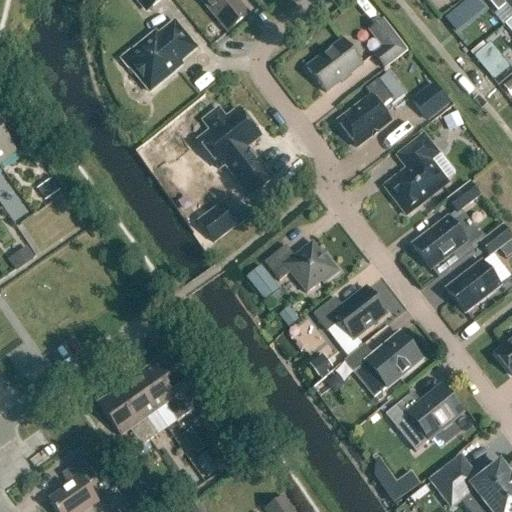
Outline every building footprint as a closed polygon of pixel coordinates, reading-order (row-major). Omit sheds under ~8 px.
[(132,0),(144,14),(161,0),(132,0)] [(204,0),(202,2),(227,34),(249,16),(236,0),(204,0)] [(511,0),(487,0),(498,13),(507,5),(511,11),(511,0)] [(382,49),(373,56),(384,70),(406,52),(382,21),(369,31),(382,49)] [(131,53),(130,52),(120,60),(128,70),(130,69),(149,93),(182,66),(178,61),(195,48),(176,24),(159,38),(155,34),(131,53)] [(342,41),(307,68),(326,94),(362,66),(342,41)] [(484,49),(474,57),(493,82),(504,73),(484,49)] [(370,97),(337,123),(357,149),(390,122),(380,109),(393,100),(378,81),(365,91),(370,97)] [(434,83),(412,101),(428,122),(451,104),(434,83)] [(188,123),(214,103),(208,95),(182,116),(181,115),(171,122),(179,133),(189,125),(188,123)] [(219,170),(224,166),(249,198),(272,180),(247,149),(260,138),(238,110),(226,120),(218,110),(202,122),(210,132),(197,142),(219,170)] [(461,125),(456,112),(441,119),(447,132),(461,125)] [(1,129),(17,152),(27,145),(11,122),(1,129)] [(0,165),(16,155),(0,131),(0,165)] [(397,178),(384,188),(406,216),(448,184),(430,161),(438,155),(423,137),(397,157),(407,171),(406,179),(397,178)] [(447,203),(456,215),(479,198),(469,186),(447,203)] [(7,202),(0,205),(0,216),(4,228),(15,223),(7,202)] [(214,245),(236,227),(224,211),(201,229),(214,245)] [(447,219),(411,246),(430,271),(466,244),(447,219)] [(480,244),(489,257),(511,240),(502,227),(480,244)] [(290,274),(306,294),(321,282),(324,285),(340,272),(327,256),(324,258),(312,244),(294,258),(285,246),(264,264),(279,282),(290,274)] [(26,251),(10,262),(17,271),(32,261),(26,251)] [(445,290),(464,315),(500,287),(481,262),(445,290)] [(273,284),(259,267),(245,279),(259,296),(273,284)] [(334,299),(312,316),(326,334),(338,324),(352,341),(385,315),(366,290),(342,309),(334,299)] [(287,309),(277,318),(287,330),(298,322),(287,309)] [(353,374),(365,364),(387,390),(421,362),(400,335),(373,357),(364,346),(344,363),(353,374)] [(511,341),(495,355),(511,377),(511,341)] [(307,366),(317,380),(331,370),(320,356),(307,366)] [(150,367),(185,417),(193,411),(182,394),(191,387),(171,359),(166,362),(163,358),(150,367)] [(135,384),(156,412),(165,406),(176,423),(185,417),(150,367),(137,377),(140,380),(135,384)] [(115,392),(150,442),(158,436),(146,419),(156,412),(135,384),(131,387),(128,383),(115,392)] [(394,409),(385,417),(414,453),(428,441),(462,414),(441,389),(421,405),(412,394),(394,409)] [(129,431),(141,448),(150,442),(115,392),(102,401),(105,405),(100,409),(120,438),(129,431)] [(230,402),(217,411),(226,425),(239,416),(230,402)] [(48,501),(55,511),(85,511),(98,504),(86,486),(96,479),(83,460),(62,475),(70,487),(48,501)] [(489,511),(511,511),(511,479),(511,478),(510,480),(499,466),(477,483),(460,461),(431,483),(451,509),(473,491),(489,511)] [(412,474),(385,492),(394,504),(420,486),(412,474)] [(292,511),(283,498),(264,511),(292,511)] [(189,509),(190,511),(203,511),(197,503),(189,509)]
